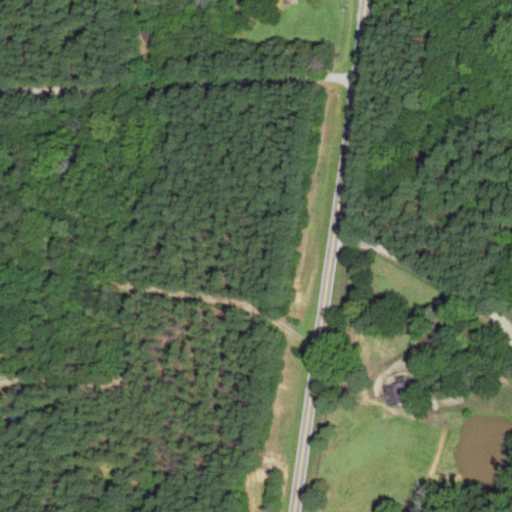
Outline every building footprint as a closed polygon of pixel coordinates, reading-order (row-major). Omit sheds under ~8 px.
[(249,0),(249,15),(265,15),(265,0),(249,0)] [(152,42),(174,42),(174,24),(152,24),(152,42)] [(58,250),(59,237),(48,236),(47,249),(58,250)] [(429,400),(425,379),(389,386),(393,408),(429,400)] [(34,424),(34,412),(16,412),(16,424),(34,424)]
